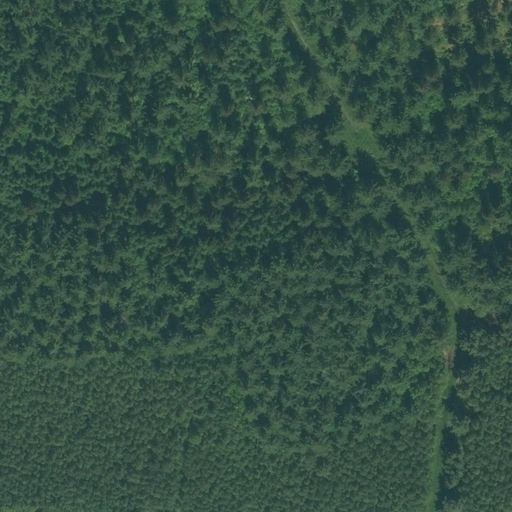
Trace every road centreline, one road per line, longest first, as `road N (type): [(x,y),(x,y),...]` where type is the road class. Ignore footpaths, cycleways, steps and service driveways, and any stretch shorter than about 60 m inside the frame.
road 1 (track): [(511,112),(189,151),(0,96)]
road 2 (track): [(446,304),(280,0)]
